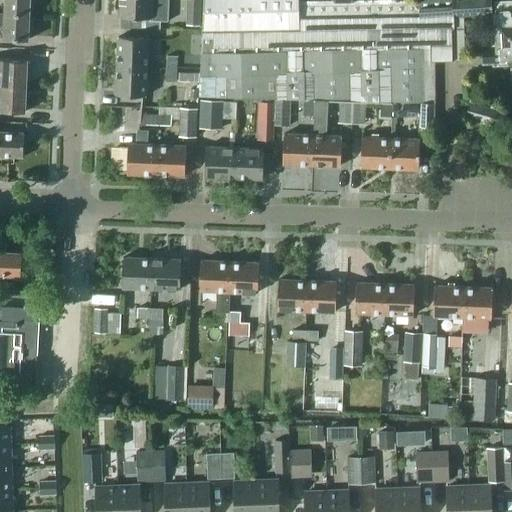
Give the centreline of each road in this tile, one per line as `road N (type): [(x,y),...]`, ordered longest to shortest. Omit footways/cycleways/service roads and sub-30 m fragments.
road 1 (residential): [(511,225),(72,208)]
road 2 (residential): [(72,208),(82,0)]
road 3 (residential): [(66,380),(72,208)]
